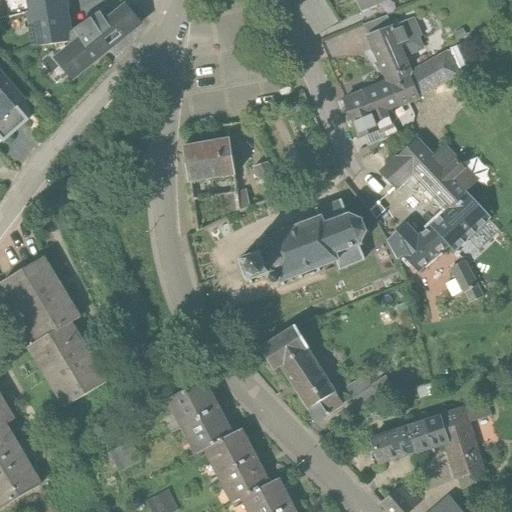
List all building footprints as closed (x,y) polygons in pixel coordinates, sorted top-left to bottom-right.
[(36,24),(32,0),(0,0),(0,37),(4,35),(19,28),(36,24)] [(32,0),(36,24),(42,57),(69,53),(77,52),(76,45),(68,0),(32,0)] [(346,0),(355,15),(359,12),(380,0),(346,0)] [(405,0),(380,0),(359,12),(366,24),(409,6),(405,0)] [(325,4),(303,17),(320,46),(342,33),(325,4)] [(145,33),(133,17),(113,34),(106,25),(76,45),(77,52),(69,53),(69,58),(72,61),(62,69),(78,88),(145,33)] [(368,36),(372,48),(395,40),(396,39),(390,27),(368,36)] [(418,31),(408,35),(416,54),(411,56),(415,66),(428,61),(422,49),(425,47),(418,31)] [(396,39),(395,40),(402,59),(411,56),(416,54),(408,35),(396,39)] [(405,116),(422,108),(412,84),(402,59),(395,40),(372,48),(392,93),(405,116)] [(412,84),(422,108),(464,85),(453,61),(412,84)] [(23,117),(31,109),(0,74),(0,128),(4,132),(0,135),(0,138),(10,150),(34,130),(23,117)] [(392,121),(405,116),(392,93),(366,103),(366,102),(348,110),(363,147),(397,133),(392,121)] [(188,156),(194,192),(240,185),(234,149),(188,156)] [(415,182),(451,219),(452,220),(469,204),(468,202),(480,191),(447,156),(435,167),(420,151),(384,183),(398,198),(415,182)] [(452,220),(451,219),(434,235),(451,254),(458,261),(492,229),(469,204),(452,220)] [(243,272),(250,291),(253,290),(254,290),(255,293),(258,292),(256,289),(269,284),(270,287),(273,287),(275,292),(278,294),(283,291),(283,292),(285,291),(286,295),(290,294),(288,290),(303,285),(304,288),(307,287),(306,284),(320,278),(322,282),(325,280),(324,277),(339,271),(342,279),(369,269),(368,267),(367,267),(362,256),(363,254),(365,257),(368,255),(365,251),(369,243),(372,243),(372,240),(369,240),(366,231),(368,228),(366,226),(363,228),(354,226),(354,222),(352,222),(352,226),(350,224),(346,212),(348,212),(347,209),(321,220),(323,227),(307,233),(306,230),(302,231),(304,235),(290,240),(288,237),(285,238),(286,241),(272,247),(271,243),(267,245),(268,248),(267,248),(267,249),(263,251),(261,255),(263,260),(260,261),(261,264),(249,269),(247,266),(245,267),(247,270),(246,270),(246,271),(243,272)] [(451,254),(434,235),(422,246),(410,233),(392,249),(402,268),(406,264),(420,280),(451,254)] [(8,291),(44,349),(44,350),(77,330),(85,325),(49,266),(8,291)] [(467,270),(453,277),(466,302),(468,301),(473,311),(485,305),(467,270)] [(35,354),(71,414),(113,389),(77,330),(44,350),(44,349),(35,354)] [(299,334),(265,356),(278,378),(286,374),(320,428),(346,411),(312,357),(313,356),(299,334)] [(356,390),(367,410),(382,402),(371,382),(356,390)] [(187,434),(223,415),(209,389),(174,407),(187,434)] [(0,437),(12,431),(20,426),(0,392),(0,437)] [(503,455),(488,410),(374,447),(382,471),(449,450),(460,485),(485,478),(480,462),(503,455)] [(223,415),(187,434),(201,461),(210,456),(237,442),(223,415)] [(0,437),(0,504),(4,511),(10,511),(47,490),(12,431),(0,437)] [(237,442),(210,456),(224,482),(260,464),(246,437),(237,442)] [(143,445),(119,454),(128,475),(151,466),(143,445)] [(238,510),(247,505),(273,491),(260,464),(224,482),(238,510)] [(250,511),(295,511),(283,486),(273,491),(247,505),(250,511)] [(385,510),(386,511),(419,511),(423,510),(407,492),(385,510)] [(188,511),(179,493),(156,505),(159,511),(188,511)]
